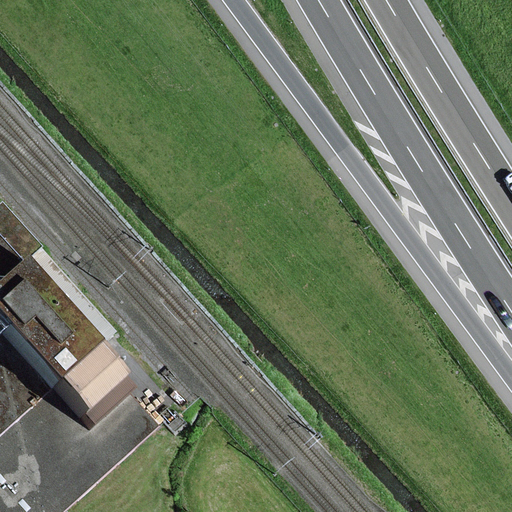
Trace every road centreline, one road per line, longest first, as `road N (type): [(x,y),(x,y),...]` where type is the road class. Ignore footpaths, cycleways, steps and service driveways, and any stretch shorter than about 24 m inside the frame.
road 1 (motorway): [(234,0),(511,378)]
road 2 (motorway): [(319,0),(511,310)]
road 3 (motorway): [(511,203),(386,0)]
